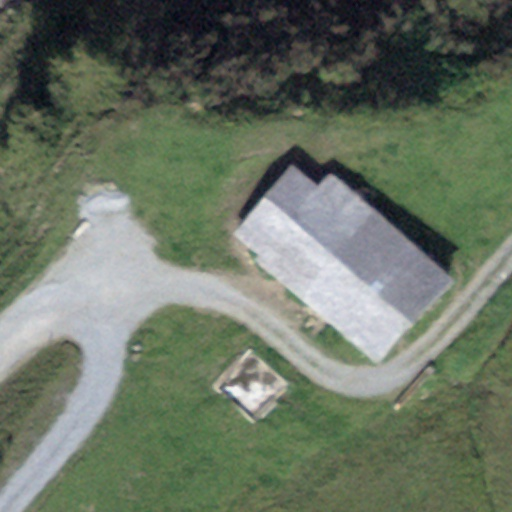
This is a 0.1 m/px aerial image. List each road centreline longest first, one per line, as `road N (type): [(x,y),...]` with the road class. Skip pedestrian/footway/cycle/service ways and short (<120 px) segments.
road 1 (track): [(511,250),(409,363),(364,383),(322,370),(232,304),(176,283),(133,284),(89,314)]
road 2 (track): [(3,511),(101,379),(107,348),(89,314)]
